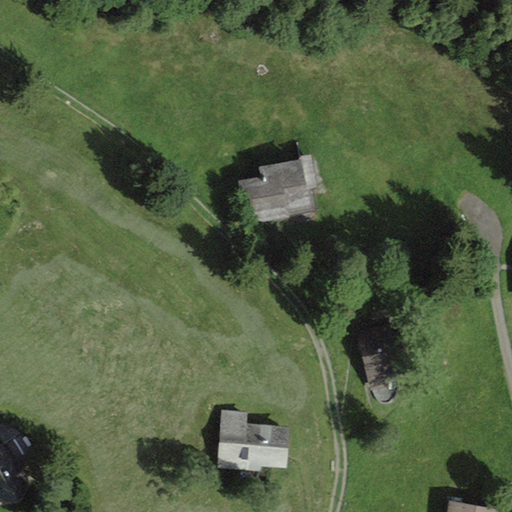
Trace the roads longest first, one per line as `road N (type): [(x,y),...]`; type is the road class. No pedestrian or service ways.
road 1 (track): [(334,511),(341,472),(336,424),(323,355),(296,299),(127,142),(0,48)]
road 2 (track): [(482,220),(511,372)]
